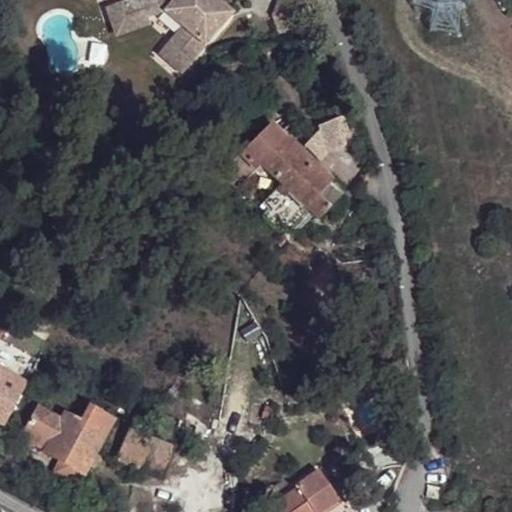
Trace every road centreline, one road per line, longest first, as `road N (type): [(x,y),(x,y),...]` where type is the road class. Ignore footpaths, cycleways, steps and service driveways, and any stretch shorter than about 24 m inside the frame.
road 1 (residential): [(326,0),(348,41),(389,185),(429,445),(407,511)]
road 2 (track): [(409,0),(412,36),(471,71),(511,117)]
